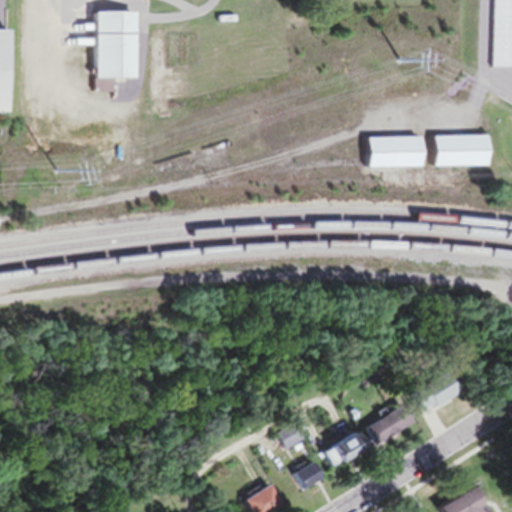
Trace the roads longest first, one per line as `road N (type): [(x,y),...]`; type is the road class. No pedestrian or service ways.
road 1 (track): [(0,299),(172,283),(511,293)]
road 2 (residential): [(343,511),(511,402)]
